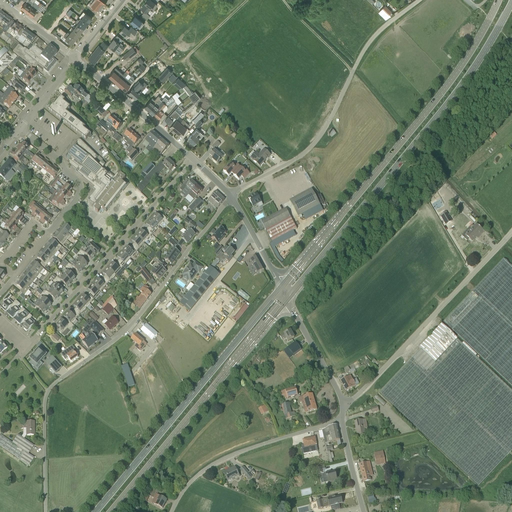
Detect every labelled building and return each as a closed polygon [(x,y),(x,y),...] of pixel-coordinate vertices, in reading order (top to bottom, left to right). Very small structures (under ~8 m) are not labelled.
[(25,2),(21,8),(27,12),(34,2),(35,0),(24,0),(24,1),(25,2)] [(90,0),(86,5),(96,13),(98,10),(98,11),(104,3),(101,1),(99,2),(98,1),(98,0),(90,0)] [(147,19),(150,16),(146,13),(148,11),(151,8),(153,10),(157,5),(155,3),(154,2),(154,1),(153,0),(151,0),(152,0),(151,0),(147,0),(145,3),(146,3),(141,9),(145,11),(142,15),(147,19)] [(38,5),(34,2),(27,12),(32,16),(36,11),(36,10),(37,9),(41,12),(45,6),(39,2),(38,5)] [(379,12),(378,12),(385,19),(386,19),(390,16),(389,14),(391,12),(385,5),(381,9),(379,12)] [(92,18),(83,11),(79,16),(81,17),(88,23),(92,18)] [(135,16),(131,21),(140,29),(144,23),(135,16)] [(9,30),(13,24),(10,22),(12,21),(6,17),(1,22),(5,25),(2,28),(5,31),(6,33),(9,30)] [(81,17),(79,20),(77,19),(75,22),(77,23),(78,23),(84,28),(88,23),(81,17)] [(73,27),(80,33),(84,28),(78,23),(77,23),(75,26),(75,25),(73,27)] [(9,30),(14,34),(15,33),(17,35),(22,30),(22,29),(16,25),(15,26),(13,24),(9,30)] [(58,26),(55,30),(64,37),(66,38),(72,43),(76,38),(70,33),(68,32),(67,33),(58,26)] [(124,26),(120,32),(126,37),(129,34),(132,37),(137,31),(131,27),(129,30),(124,26)] [(72,30),(70,33),(76,38),(80,33),(73,27),(71,30),(72,30)] [(17,35),(17,36),(20,38),(20,37),(25,41),(30,35),(28,33),(28,32),(27,30),(26,30),(24,31),(22,30),(17,35)] [(56,34),(57,32),(55,30),(52,34),(54,36),(59,40),(61,38),(56,34)] [(30,35),(25,41),(33,46),(34,44),(35,44),(39,39),(33,35),(32,36),(30,35)] [(23,60),(28,64),(31,67),(32,65),(36,68),(36,67),(41,71),(42,71),(41,70),(43,69),(48,73),(57,62),(53,59),(57,54),(49,47),(44,53),(40,49),(44,44),(39,39),(35,44),(34,44),(33,46),(28,52),(19,44),(13,52),(23,60),(22,60),(23,60)] [(114,39),(109,45),(115,50),(117,52),(119,54),(122,51),(124,47),(122,46),(123,45),(120,43),(118,42),(115,39),(114,39)] [(88,59),(95,64),(106,51),(105,50),(109,45),(103,41),(100,46),(99,45),(88,59)] [(133,48),(123,55),(127,60),(137,53),(137,52),(133,48)] [(0,54),(10,65),(17,58),(14,54),(10,58),(6,54),(8,53),(4,49),(0,52),(0,54)] [(9,66),(10,65),(0,54),(0,61),(3,65),(0,68),(3,72),(5,70),(9,66)] [(141,64),(137,69),(142,73),(146,68),(141,64)] [(36,75),(35,74),(28,68),(26,70),(23,73),(24,73),(32,80),(36,75)] [(116,68),(113,71),(109,76),(116,82),(120,76),(121,77),(123,74),(119,71),(116,68)] [(167,78),(172,72),(167,68),(162,74),(167,78)] [(120,76),(116,82),(121,87),(128,79),(125,77),(128,73),(126,71),(123,74),(121,77),(120,76)] [(26,82),(28,84),(32,80),(24,73),(23,73),(19,78),(23,80),(22,80),(25,83),(26,82)] [(179,78),(176,81),(182,87),(185,84),(179,78)] [(121,87),(126,91),(132,83),(128,79),(121,87)] [(18,83),(15,81),(13,83),(16,85),(14,88),(21,94),(25,88),(18,83)] [(134,86),(128,93),(131,95),(132,97),(133,97),(136,93),(135,93),(138,90),(137,89),(139,87),(140,88),(142,86),(141,86),(142,84),(139,81),(134,86)] [(136,93),(133,97),(135,99),(141,93),(139,91),(140,90),(145,94),(149,89),(146,86),(143,84),(142,84),(141,86),(142,86),(140,88),(139,87),(137,89),(138,90),(135,93),(136,93)] [(73,90),(73,91),(81,97),(84,100),(86,99),(88,96),(76,86),(75,87),(74,87),(73,89),(73,90)] [(3,95),(13,103),(18,98),(12,93),(14,91),(10,88),(9,87),(3,95)] [(66,89),(65,91),(65,92),(71,97),(73,95),(78,99),(79,98),(80,99),(81,97),(73,91),(68,87),(68,88),(67,89),(66,89)] [(191,94),(197,101),(201,98),(195,91),(191,94)] [(0,93),(0,92),(0,99),(0,100),(1,99),(4,103),(3,104),(4,104),(9,109),(13,104),(13,103),(3,95),(0,93)] [(164,103),(154,115),(158,119),(164,113),(161,110),(166,104),(167,106),(174,100),(178,105),(181,102),(178,97),(175,94),(165,102),(165,101),(164,103)] [(160,98),(159,96),(158,96),(155,100),(152,98),(150,101),(150,100),(144,107),(149,111),(159,99),(160,98)] [(49,110),(86,140),(90,134),(91,135),(84,129),(85,128),(66,112),(70,107),(63,102),(65,100),(61,97),(54,106),(53,105),(49,110)] [(164,103),(159,99),(149,111),(154,115),(164,103)] [(101,116),(102,115),(102,116),(107,111),(106,110),(100,105),(100,106),(97,103),(93,108),(96,110),(96,111),(101,116)] [(175,109),(165,121),(169,125),(169,124),(171,125),(176,119),(181,114),(175,109)] [(193,121),(195,124),(204,114),(201,112),(193,121)] [(108,131),(109,131),(118,120),(113,116),(105,125),(101,121),(100,123),(96,126),(96,127),(99,129),(101,128),(107,132),(108,131)] [(183,119),(183,120),(180,123),(176,119),(171,125),(170,127),(181,136),(187,129),(186,128),(189,125),(186,122),(183,119)] [(108,131),(110,133),(111,133),(112,133),(114,134),(122,124),(118,120),(109,131),(108,131)] [(193,132),(188,138),(194,144),(200,138),(197,135),(200,131),(197,129),(193,132)] [(332,129),(327,133),(332,138),(336,134),(332,129)] [(134,134),(129,130),(123,138),(125,139),(124,140),(127,143),(128,142),(130,140),(134,134)] [(146,150),(143,153),(147,156),(150,153),(150,152),(151,152),(154,149),(162,140),(153,132),(150,135),(145,141),(146,142),(150,145),(147,148),(146,150)] [(130,147),(126,151),(130,154),(134,150),(132,148),(133,146),(140,139),(134,134),(130,140),(128,142),(127,143),(126,144),(130,147)] [(77,143),(77,144),(76,144),(75,146),(66,158),(68,155),(71,158),(82,166),(89,157),(94,161),(98,157),(81,141),(80,141),(80,140),(79,140),(78,140),(78,141),(77,141),(77,142),(77,143)] [(154,149),(153,149),(160,155),(160,156),(169,146),(162,140),(154,149)] [(27,150),(29,148),(23,143),(21,146),(19,144),(18,146),(16,145),(30,156),(32,158),(34,156),(27,150)] [(22,156),(24,154),(26,156),(29,158),(30,156),(16,145),(17,146),(16,148),(18,149),(16,152),(22,156)] [(134,150),(128,157),(132,161),(138,154),(134,150)] [(214,150),(209,156),(213,159),(212,159),(217,164),(220,161),(222,158),(214,150)] [(251,158),(254,161),(260,167),(270,155),(264,150),(259,155),(256,152),(251,158)] [(10,153),(9,154),(14,157),(13,159),(16,162),(18,160),(21,163),(24,158),(22,156),(16,152),(14,154),(12,153),(11,154),(10,153)] [(29,164),(31,165),(34,167),(36,165),(40,159),(38,157),(40,155),(38,154),(39,153),(38,153),(29,164)] [(108,175),(108,174),(102,169),(105,164),(102,161),(98,165),(94,161),(89,157),(82,166),(71,158),(67,163),(77,171),(76,172),(83,178),(82,178),(94,188),(93,189),(95,191),(108,175)] [(38,171),(47,159),(46,161),(44,159),(43,161),(40,159),(36,165),(38,167),(36,169),(38,171)] [(38,171),(40,172),(42,170),(44,172),(49,166),(46,164),(48,162),(46,161),(47,159),(38,171)] [(161,162),(145,179),(150,184),(165,167),(170,172),(173,168),(172,168),(175,165),(168,159),(164,164),(161,162)] [(9,160),(0,170),(0,175),(5,180),(7,178),(5,176),(7,175),(9,176),(11,177),(14,174),(10,171),(15,166),(9,160)] [(226,167),(223,170),(224,171),(223,172),(229,177),(232,173),(234,176),(235,174),(241,168),(238,165),(236,167),(232,163),(231,164),(227,168),(226,167)] [(151,164),(142,172),(147,177),(155,168),(151,164)] [(46,177),(55,166),(54,167),(53,166),(51,168),(49,166),(44,172),(46,174),(45,176),(46,177)] [(50,176),(54,180),(56,177),(55,176),(57,173),(55,171),(56,169),(55,167),(56,166),(55,166),(46,177),(48,179),(50,176)] [(26,172),(20,167),(16,170),(22,175),(26,172)] [(234,176),(233,176),(239,181),(242,177),(244,180),(245,179),(250,174),(246,170),(246,171),(242,167),(241,168),(235,174),(234,176)] [(126,178),(121,174),(118,172),(114,178),(109,173),(108,174),(108,175),(95,191),(88,200),(94,205),(94,204),(96,205),(93,209),(98,213),(102,208),(106,212),(127,186),(122,182),(126,178)] [(187,182),(180,190),(182,192),(187,197),(189,195),(192,191),(197,186),(192,181),(189,184),(187,182)] [(60,187),(60,188),(62,189),(70,196),(71,194),(69,192),(71,190),(66,185),(64,188),(63,187),(61,186),(60,187)] [(187,197),(185,199),(190,204),(194,200),(197,196),(202,191),(197,186),(192,191),(189,195),(187,197)] [(59,187),(57,189),(61,191),(60,192),(59,193),(59,194),(65,198),(66,196),(68,198),(70,196),(62,189),(60,188),(60,187),(59,187)] [(320,205),(312,189),(289,201),(298,217),(320,205)] [(52,195),(63,204),(65,202),(63,201),(65,198),(59,194),(59,193),(56,191),(52,195)] [(216,192),(207,201),(209,203),(210,202),(212,204),(220,196),(216,192)] [(263,205),(258,197),(257,195),(258,195),(257,194),(248,198),(253,207),(258,204),(259,207),(263,205)] [(52,195),(49,200),(47,201),(55,207),(56,205),(58,207),(60,204),(62,206),(63,204),(52,195)] [(220,196),(212,204),(214,206),(213,207),(217,210),(225,200),(220,196)] [(198,198),(189,209),(192,212),(202,201),(198,198)] [(203,201),(196,208),(198,210),(198,211),(205,203),(203,201)] [(32,216),(40,206),(39,205),(37,207),(34,205),(35,204),(33,202),(30,205),(29,207),(31,209),(30,211),(32,213),(30,215),(32,216)] [(38,218),(43,212),(41,210),(43,208),(40,206),(32,216),(34,218),(36,216),(38,218)] [(22,211),(19,209),(16,213),(13,211),(12,213),(24,223),(22,221),(23,219),(21,218),(23,215),(21,213),(22,211)] [(51,211),(49,209),(47,211),(45,214),(43,212),(38,218),(41,220),(39,222),(41,223),(51,211)] [(55,210),(53,209),(51,211),(41,223),(43,225),(44,223),(47,225),(51,219),(49,217),(55,210)] [(286,209),(261,222),(272,242),(297,229),(286,209)] [(446,212),(440,216),(445,225),(452,221),(446,212)] [(11,219),(17,224),(19,222),(20,223),(22,221),(24,223),(12,213),(11,215),(13,217),(11,219)] [(151,220),(159,227),(167,219),(161,214),(158,217),(156,215),(155,217),(154,216),(151,220)] [(474,223),(476,222),(469,215),(467,216),(474,223)] [(15,226),(17,224),(11,219),(9,222),(7,220),(5,218),(3,220),(5,222),(17,231),(15,230),(17,228),(15,226)] [(159,227),(151,220),(148,223),(148,224),(147,226),(149,228),(146,230),(152,235),(159,227)] [(4,228),(10,232),(12,230),(14,232),(15,230),(17,231),(5,222),(4,223),(6,226),(4,228)] [(189,229),(181,239),(187,244),(195,234),(192,232),(194,230),(194,231),(196,227),(191,223),(188,226),(190,227),(189,229)] [(61,228),(70,236),(71,237),(73,235),(75,236),(77,236),(80,232),(72,226),(70,228),(65,224),(62,229),(61,228)] [(474,227),(466,236),(469,239),(472,242),(476,237),(477,239),(484,232),(476,225),(474,227)] [(61,228),(57,233),(67,241),(70,236),(61,228)] [(171,238),(177,231),(174,228),(168,235),(171,238)] [(221,228),(212,238),(213,238),(214,240),(217,242),(218,243),(224,237),(223,235),(225,234),(225,233),(223,231),(224,230),(223,229),(221,228)] [(0,237),(5,241),(8,236),(0,229),(0,237)] [(152,235),(146,230),(144,233),(142,231),(140,233),(139,232),(136,236),(145,243),(152,235)] [(57,233),(53,238),(63,245),(67,241),(57,233)] [(145,243),(136,236),(133,239),(134,240),(132,242),(134,244),(132,247),(137,252),(145,243)] [(58,252),(62,247),(52,239),(48,244),(58,252)] [(168,242),(175,248),(178,245),(173,240),(172,239),(171,239),(168,242)] [(90,243),(86,247),(87,249),(95,256),(97,255),(99,253),(98,253),(99,251),(94,246),(96,244),(91,240),(89,242),(90,243)] [(48,244),(44,249),(54,256),(58,252),(48,244)] [(220,246),(214,253),(217,255),(223,248),(220,246)] [(81,250),(79,253),(83,257),(85,255),(91,260),(92,259),(93,260),(94,258),(94,257),(95,256),(87,249),(86,247),(82,251),(81,250)] [(137,252),(132,247),(129,249),(127,247),(125,249),(122,252),(130,260),(137,252)] [(164,260),(171,265),(180,253),(173,248),(164,260)] [(221,252),(219,255),(222,258),(226,260),(229,263),(233,258),(231,257),(235,252),(230,248),(224,255),(221,252)] [(41,253),(52,262),(54,260),(52,259),(54,256),(44,249),(41,253)] [(130,260),(122,252),(118,256),(119,256),(117,258),(120,260),(117,263),(123,268),(130,260)] [(41,253),(37,258),(42,262),(40,264),(45,268),(49,263),(51,265),(52,262),(41,253)] [(77,256),(74,260),(83,269),(85,267),(85,268),(87,266),(87,265),(87,264),(81,259),(83,257),(79,253),(76,255),(77,256)] [(264,270),(256,257),(249,260),(249,261),(247,262),(249,267),(252,265),(257,274),(264,270)] [(191,290),(180,304),(189,312),(219,275),(216,272),(213,270),(215,267),(219,262),(216,259),(209,268),(209,269),(191,290)] [(511,391),(505,385),(457,340),(452,334),(454,332),(477,354),(511,386),(511,267),(503,259),(444,322),(449,327),(447,330),(442,325),(436,330),(419,348),(420,350),(379,394),(478,487),(511,450),(511,391)] [(69,264),(67,266),(71,270),(73,268),(79,273),(80,273),(81,273),(82,271),(82,270),(83,269),(74,260),(70,265),(69,264)] [(167,266),(159,260),(157,262),(160,265),(156,269),(152,273),(152,274),(159,280),(166,271),(164,269),(167,266)] [(44,269),(34,261),(30,266),(40,274),(44,269)] [(183,278),(187,281),(188,279),(191,281),(197,271),(199,272),(202,268),(195,262),(193,266),(190,264),(182,275),(185,276),(183,278)] [(123,268),(117,263),(115,265),(113,264),(111,265),(110,265),(107,268),(115,276),(120,271),(123,273),(125,270),(123,268)] [(27,271),(37,279),(40,274),(30,266),(27,271)] [(65,269),(62,274),(71,282),(73,281),(75,279),(75,278),(69,273),(71,270),(67,266),(65,269)] [(115,276),(107,268),(104,272),(105,272),(103,274),(105,276),(103,279),(108,284),(115,276)] [(144,269),(140,273),(148,283),(148,282),(152,279),(144,269)] [(33,283),(37,279),(27,271),(23,275),(33,283)] [(57,277),(55,280),(59,284),(61,281),(67,287),(68,286),(69,286),(70,284),(71,282),(62,274),(58,278),(57,277)] [(19,280),(20,281),(29,288),(33,283),(23,275),(19,280)] [(108,284),(103,279),(100,282),(98,280),(96,282),(96,281),(92,284),(101,292),(108,284)] [(54,283),(50,287),(59,296),(61,294),(61,295),(63,293),(63,292),(63,291),(57,286),(59,284),(55,280),(53,282),(54,283)] [(20,292),(25,296),(27,298),(31,293),(28,291),(30,289),(29,288),(20,281),(17,286),(22,289),(20,292)] [(94,300),(101,292),(92,284),(89,288),(90,289),(88,290),(90,292),(88,295),(94,300)] [(140,291),(143,293),(141,295),(147,299),(151,294),(148,292),(150,290),(145,286),(144,288),(143,288),(140,291)] [(45,291),(43,293),(47,297),(49,295),(55,300),(56,299),(57,300),(58,298),(58,297),(59,296),(50,287),(46,292),(45,291)] [(246,300),(248,297),(248,296),(241,290),(238,294),(246,300)] [(43,293),(40,295),(42,296),(38,301),(47,309),(49,307),(49,308),(51,306),(51,305),(45,299),(47,297),(43,293)] [(1,308),(6,313),(6,312),(10,307),(14,303),(9,299),(12,297),(9,294),(3,300),(6,303),(1,308)] [(78,301),(86,308),(94,300),(88,295),(86,298),(83,296),(82,298),(81,297),(78,301)] [(141,295),(139,298),(137,297),(133,303),(135,305),(134,306),(139,310),(147,299),(141,295)] [(100,301),(98,303),(102,307),(103,308),(104,309),(108,304),(112,299),(113,299),(111,297),(111,298),(104,305),(100,301)] [(112,299),(108,304),(114,310),(119,304),(118,302),(116,299),(116,298),(114,299),(113,299),(112,299)] [(8,314),(8,315),(13,319),(18,314),(18,313),(21,310),(17,307),(20,304),(16,301),(14,303),(10,307),(10,308),(12,310),(8,314)] [(33,304),(31,306),(35,310),(37,308),(43,313),(44,313),(45,313),(46,311),(47,309),(38,301),(34,305),(33,304)] [(73,311),(79,316),(86,308),(78,301),(75,304),(75,305),(74,307),(76,309),(73,311)] [(104,309),(102,311),(108,316),(114,310),(108,304),(104,309)] [(16,321),(15,321),(20,325),(25,320),(27,317),(23,313),(23,312),(25,310),(22,308),(21,310),(18,313),(20,316),(16,321)] [(72,325),(72,324),(79,316),(73,311),(71,314),(69,312),(67,314),(66,313),(64,316),(65,317),(64,318),(66,320),(72,325)] [(92,313),(89,315),(95,322),(98,319),(92,313)] [(23,327),(22,328),(27,332),(28,332),(27,331),(35,323),(31,319),(32,317),(30,314),(28,316),(27,317),(25,320),(28,322),(23,327)] [(110,331),(118,323),(112,317),(109,320),(107,322),(105,320),(102,323),(110,331)] [(72,325),(66,320),(64,322),(61,320),(60,322),(59,322),(56,324),(57,325),(56,326),(60,329),(58,331),(59,332),(62,335),(67,329),(70,331),(74,326),(72,324),(72,325)] [(92,320),(87,325),(91,329),(99,337),(104,332),(92,320)] [(148,337),(152,340),(157,334),(146,324),(141,330),(148,337)] [(284,334),(280,336),(282,340),(286,338),(288,341),(294,338),(290,330),(284,334)] [(57,342),(61,338),(55,333),(51,337),(57,342)] [(92,334),(82,342),(88,349),(98,341),(92,334)] [(135,335),(131,340),(137,345),(135,347),(140,352),(147,344),(144,342),(135,335)] [(293,356),(301,350),(296,342),(287,348),(293,356)] [(73,347),(61,355),(65,361),(68,359),(71,362),(78,358),(76,355),(78,354),(73,347)] [(32,356),(30,359),(32,361),(30,363),(35,368),(46,355),(39,348),(34,354),(34,353),(32,356)] [(261,352),(256,359),(260,362),(265,355),(261,352)] [(55,373),(61,368),(52,357),(46,362),(55,373)] [(128,388),(134,385),(127,364),(121,366),(128,388)] [(350,376),(340,382),(346,391),(356,386),(359,384),(356,379),(353,381),(350,376)] [(295,387),(280,392),(281,396),(283,395),(285,399),(298,395),(295,387)] [(300,398),(298,399),(300,403),(302,403),(304,402),(307,413),(317,410),(312,394),(300,398)] [(289,404),(282,405),(283,412),(285,420),(295,417),(294,412),(291,413),(289,404)] [(263,406),(258,409),(261,415),(266,413),(263,406)] [(367,428),(366,420),(354,422),(357,436),(365,435),(364,429),(367,428)] [(34,422),(24,422),(24,429),(26,429),(27,435),(34,435),(34,422)] [(329,427),(322,431),(324,438),(339,434),(337,426),(329,427)] [(340,440),(339,434),(324,438),(326,446),(329,445),(329,443),(337,441),(340,440)] [(0,436),(0,435),(0,447),(29,466),(34,458),(28,454),(34,446),(24,439),(21,438),(18,435),(12,444),(0,436)] [(303,440),(304,445),(302,446),(304,454),(318,451),(315,438),(303,440)] [(376,466),(386,464),(384,455),(375,457),(376,466)] [(364,482),(370,480),(370,477),(373,476),(369,462),(360,465),(364,482)] [(240,470),(248,480),(252,477),(243,467),(240,470)] [(233,468),(224,473),(228,481),(239,476),(237,472),(235,472),(233,468)] [(326,474),(322,475),(323,475),(324,483),(325,483),(328,482),(328,483),(335,481),(335,480),(337,480),(335,472),(331,473),(326,474)] [(148,490),(146,494),(149,496),(154,498),(152,503),(163,508),(167,501),(160,497),(157,495),(156,494),(148,490)] [(373,495),(367,496),(369,504),(375,503),(376,502),(375,499),(374,499),(373,495)] [(342,503),(341,497),(336,498),(335,497),(316,502),(318,509),(342,503)]
